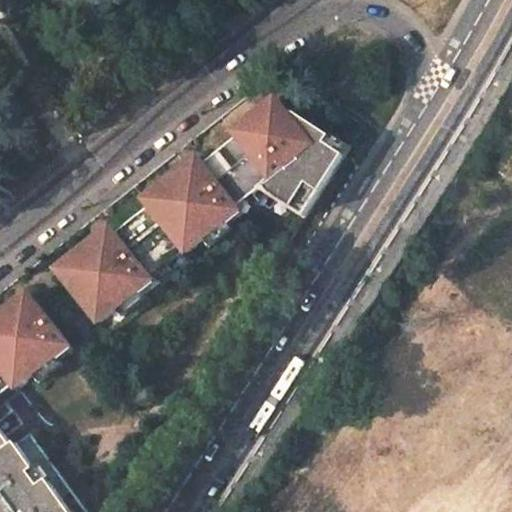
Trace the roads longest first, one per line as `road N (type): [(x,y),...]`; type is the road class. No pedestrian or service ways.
road 1 (primary): [(205,511),(511,24)]
road 2 (primary): [(420,115),(165,511)]
road 3 (primary): [(218,64),(331,10),(365,7),(396,21),(418,44),(426,76),(420,115)]
road 4 (tertiary): [(0,240),(218,64)]
road 5 (primary): [(488,0),(420,115)]
